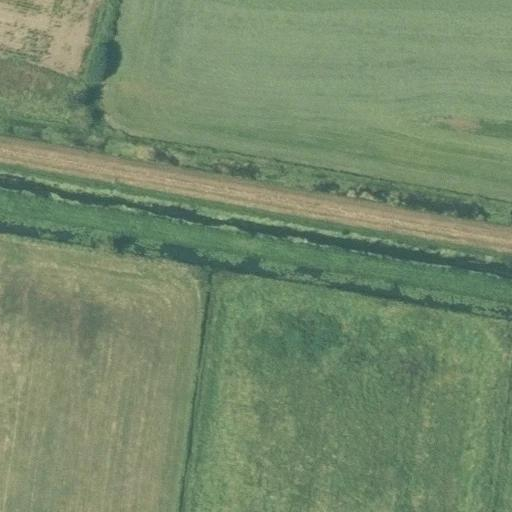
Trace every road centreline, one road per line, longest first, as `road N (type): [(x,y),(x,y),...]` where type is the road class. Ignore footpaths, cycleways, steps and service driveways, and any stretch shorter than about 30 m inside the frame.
road 1 (track): [(0,151),(511,243)]
road 2 (track): [(511,293),(0,202)]
